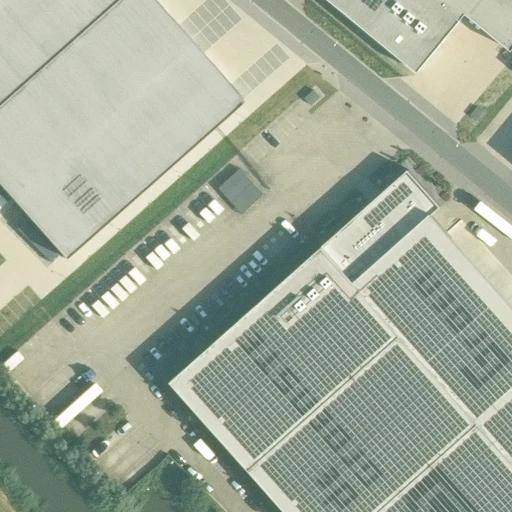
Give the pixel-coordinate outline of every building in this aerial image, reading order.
[(154,0),(0,0),(0,185),(64,258),(243,100),(154,0)] [(511,0),(329,0),(418,73),(422,69),(420,68),(437,48),(438,49),(446,40),(444,39),(456,24),(457,25),(460,21),(461,21),(466,14),(485,30),(486,29),(490,33),(491,32),(504,43),(503,44),(511,52),(511,51),(511,0)] [(314,91),(305,99),(312,107),(321,99),(314,91)] [(219,187),(243,213),(265,193),(241,167),(219,187)] [(325,243),(170,382),(285,511),(511,511),(511,363),(412,251),(397,233),(435,199),(409,169),(377,198),(379,201),(372,207),(365,213),(363,210),(325,243)]
